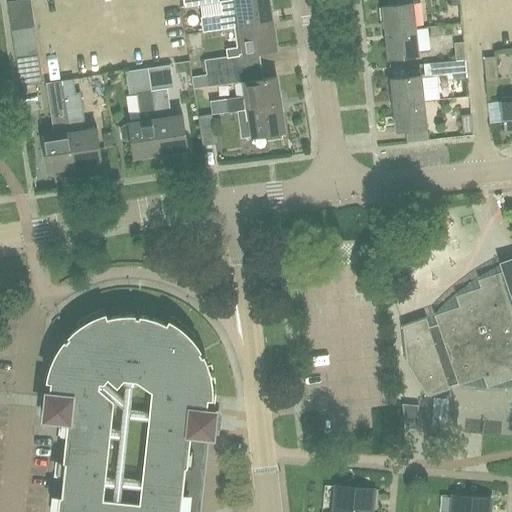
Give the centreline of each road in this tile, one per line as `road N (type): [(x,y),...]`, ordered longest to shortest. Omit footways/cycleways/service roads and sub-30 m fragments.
road 1 (residential): [(269,511),(236,198)]
road 2 (residential): [(236,198),(0,238)]
road 3 (residential): [(48,293),(30,349),(14,511)]
road 4 (residential): [(338,187),(310,0)]
road 5 (residential): [(511,171),(338,187)]
